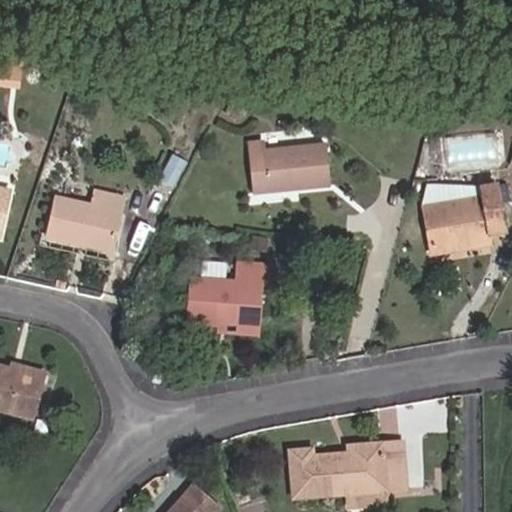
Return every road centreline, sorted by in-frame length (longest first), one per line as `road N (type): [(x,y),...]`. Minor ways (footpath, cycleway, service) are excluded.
road 1 (residential): [(511,359),(305,393),(142,432)]
road 2 (residential): [(0,297),(74,321),(99,348),(142,432)]
